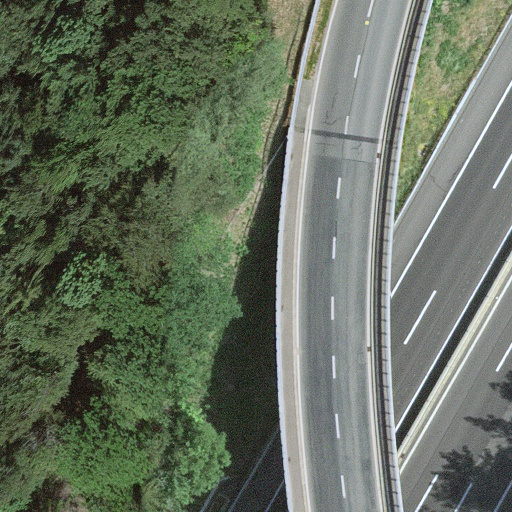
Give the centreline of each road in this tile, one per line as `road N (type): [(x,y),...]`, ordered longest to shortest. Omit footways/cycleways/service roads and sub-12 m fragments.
road 1 (tertiary): [(348,511),(338,411),(339,202),(375,0)]
road 2 (motorway): [(511,155),(307,511)]
road 3 (motorway): [(435,511),(511,378)]
